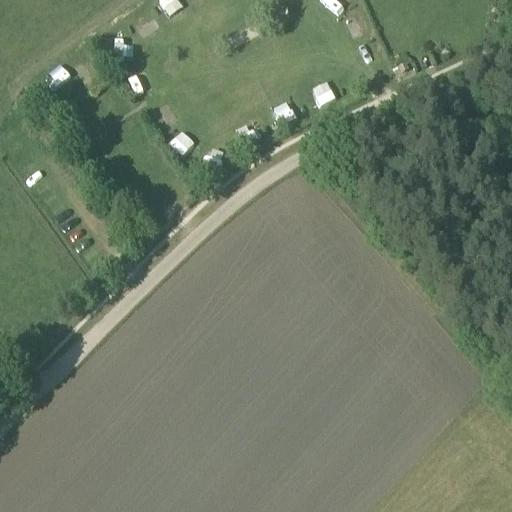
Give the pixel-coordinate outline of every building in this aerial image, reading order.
[(333,0),(337,14),(358,8),(355,0),(333,0)] [(135,21),(150,40),(164,30),(149,10),(135,21)] [(372,18),(354,23),(361,47),(379,42),(372,18)] [(138,60),(137,41),(116,42),(117,62),(138,60)] [(364,53),(372,75),(392,68),(384,45),(364,53)] [(68,69),(75,81),(94,69),(87,58),(68,69)] [(334,87),(320,91),(325,112),(339,109),(334,87)] [(295,104),(279,109),(286,132),(302,127),(295,104)] [(159,117),(166,132),(184,123),(176,108),(159,117)] [(258,122),(243,128),(253,150),(267,144),(258,122)] [(175,152),(191,159),(198,141),(182,134),(175,152)] [(210,150),(205,167),(225,173),(231,156),(210,150)]
